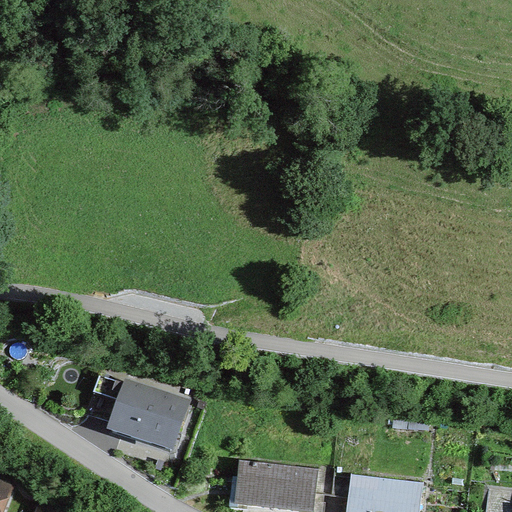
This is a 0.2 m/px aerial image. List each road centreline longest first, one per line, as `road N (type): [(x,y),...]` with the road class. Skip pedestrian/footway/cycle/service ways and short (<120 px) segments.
road 1 (residential): [(511,378),(0,290)]
road 2 (residential): [(177,511),(0,400)]
